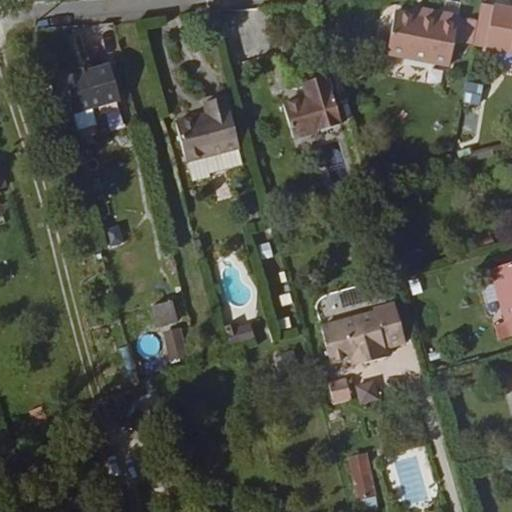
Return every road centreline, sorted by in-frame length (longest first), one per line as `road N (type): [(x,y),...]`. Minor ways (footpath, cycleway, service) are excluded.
road 1 (unknown): [(443,511),(402,284)]
road 2 (residential): [(0,10),(204,0)]
